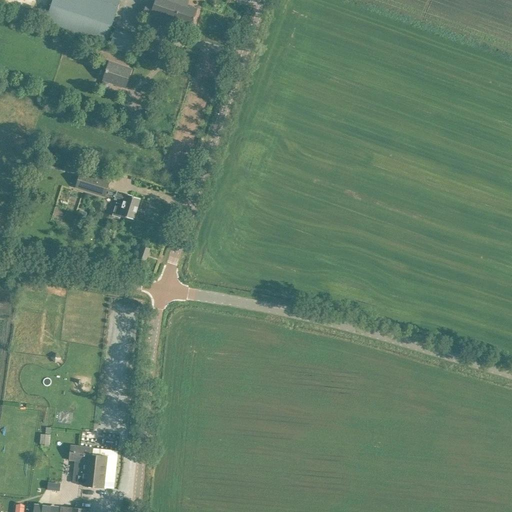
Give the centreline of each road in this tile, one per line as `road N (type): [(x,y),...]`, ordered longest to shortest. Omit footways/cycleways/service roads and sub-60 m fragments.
road 1 (unclassified): [(511,376),(346,327),(161,289)]
road 2 (tertiary): [(161,289),(261,0)]
road 3 (tertiary): [(133,511),(161,289)]
road 4 (unclassified): [(161,289),(0,264)]
